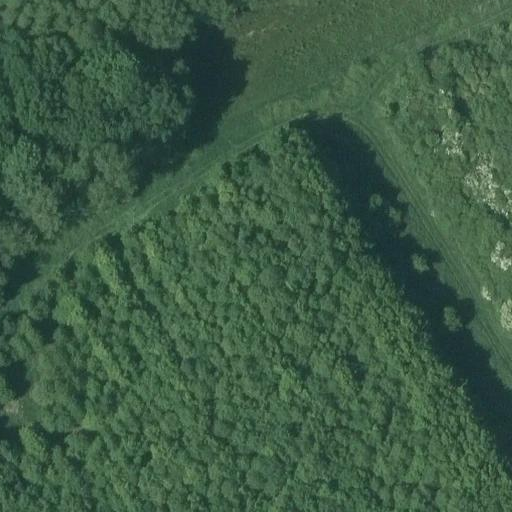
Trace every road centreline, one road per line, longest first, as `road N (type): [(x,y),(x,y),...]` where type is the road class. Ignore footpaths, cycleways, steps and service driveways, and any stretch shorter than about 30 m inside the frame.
road 1 (track): [(0,277),(35,244),(247,130),(511,12)]
road 2 (track): [(511,370),(339,91)]
